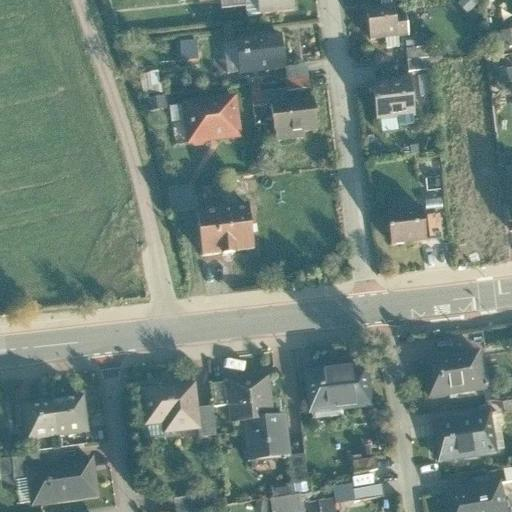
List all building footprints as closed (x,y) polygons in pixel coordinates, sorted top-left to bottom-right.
[(292,0),(258,0),(260,19),(294,15),(292,0)] [(394,7),(366,10),(370,44),(409,40),(406,15),(396,16),(394,7)] [(511,29),(503,30),(505,50),(511,49),(511,29)] [(280,39),(237,44),(240,77),(284,72),(280,39)] [(406,52),(407,64),(427,62),(426,50),(406,52)] [(427,62),(407,64),(409,76),(428,74),(427,62)] [(308,65),(286,66),(288,90),(309,89),(308,65)] [(414,95),(434,91),(432,79),(412,82),(414,95)] [(410,83),(372,88),(376,126),(415,121),(410,83)] [(235,99),(180,106),(186,149),(240,143),(235,99)] [(313,101),(271,106),(275,139),(317,134),(313,101)] [(440,159),(423,160),(425,187),(441,186),(440,159)] [(495,239),(489,183),(455,187),(461,242),(495,239)] [(170,186),(172,212),(197,210),(195,184),(170,186)] [(248,207),(198,213),(203,261),(253,256),(248,207)] [(421,211),(388,214),(392,251),(424,248),(421,211)] [(427,237),(442,236),(440,215),(425,216),(427,237)] [(478,347),(419,355),(426,397),(485,388),(478,347)] [(366,360),(302,367),(306,412),(371,405),(366,360)] [(268,373),(224,378),(224,381),(226,404),(228,423),(241,421),(247,461),(289,456),(284,417),(272,419),(268,373)] [(193,381),(137,387),(141,425),(197,419),(196,406),(193,381)] [(209,383),(212,404),(226,404),(224,381),(209,383)] [(50,397),(55,435),(86,431),(81,394),(50,397)] [(55,435),(50,397),(19,401),(23,439),(55,435)] [(212,404),(196,406),(197,419),(199,437),(215,434),(212,404)] [(488,409),(430,418),(436,461),(495,452),(488,409)] [(24,465),(38,463),(36,452),(9,456),(12,480),(25,478),(24,465)] [(276,485),(277,511),(307,511),(304,455),(290,456),(292,484),(276,485)] [(38,463),(24,465),(25,478),(29,504),(95,495),(90,456),(38,463)] [(374,457),(351,460),(353,473),(376,470),(374,457)] [(504,511),(499,480),(441,489),(444,511),(504,511)] [(381,484),(351,489),(353,501),(383,496),(381,484)] [(173,498),(174,511),(188,511),(202,510),(199,494),(173,498)] [(334,511),(332,498),(317,500),(319,511),(334,511)]
